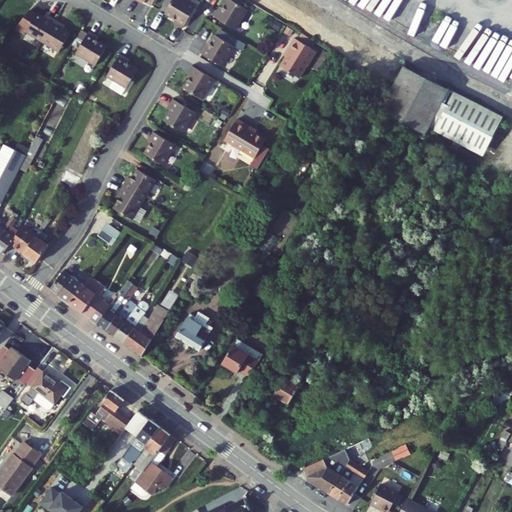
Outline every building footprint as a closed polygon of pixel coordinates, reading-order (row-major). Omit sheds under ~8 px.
[(177,25),(190,3),(185,0),(164,0),(159,10),(169,16),(172,18),(170,21),(177,25)] [(206,14),(216,19),(226,0),(218,0),(215,6),(213,9),(210,7),(206,14)] [(240,7),(228,0),(226,0),(216,19),(229,27),(240,7)] [(26,34),(43,44),(56,22),(49,18),(47,21),(44,19),(37,15),(26,34)] [(63,26),(56,22),(43,44),(60,54),(71,35),(64,31),(61,29),(63,26)] [(201,46),(197,53),(217,64),(228,44),(209,33),(203,43),(201,46)] [(95,41),(97,38),(90,34),(76,56),(96,68),(108,49),(98,43),(95,41)] [(309,47),(288,34),(280,47),(282,48),(274,62),(293,74),(309,47)] [(509,62),(511,56),(511,41),(503,59),(509,62)] [(125,64),(127,61),(120,57),(107,79),(127,91),(138,72),(128,66),(125,64)] [(179,87),(190,66),(187,64),(183,71),(186,73),(184,76),(179,87)] [(429,124),(447,91),(402,65),(377,109),(421,136),(429,124)] [(209,77),(190,66),(179,87),(198,97),(209,77)] [(499,120),(447,91),(429,124),(480,153),(499,120)] [(160,120),(161,121),(172,100),(168,98),(164,104),(168,106),(166,109),(160,120)] [(191,110),(172,100),(161,121),(179,131),(191,110)] [(246,126),(231,118),(219,139),(250,157),(260,138),(244,129),(246,126)] [(149,131),(146,136),(151,139),(154,134),(149,131)] [(154,134),(151,139),(143,154),(160,164),(172,144),(154,134)] [(143,154),(151,139),(146,136),(145,138),(149,140),(147,143),(141,153),(143,154)] [(26,157),(20,169),(26,173),(43,142),(37,138),(26,157)] [(0,164),(9,148),(6,147),(0,158),(0,164)] [(26,157),(9,148),(0,164),(0,203),(2,204),(10,189),(20,169),(26,157)] [(119,186),(124,189),(135,169),(134,168),(128,178),(126,181),(123,180),(119,186)] [(153,179),(135,169),(124,189),(142,199),(153,179)] [(111,208),(114,209),(124,189),(119,186),(115,193),(118,195),(117,198),(111,208)] [(142,199),(124,189),(114,209),(130,219),(142,199)] [(10,226),(12,224),(8,221),(5,225),(5,226),(7,227),(0,236),(0,252),(2,254),(10,244),(17,231),(10,226)] [(122,231),(110,223),(101,235),(113,244),(122,231)] [(35,232),(21,252),(32,258),(42,238),(46,232),(38,227),(35,232)] [(35,232),(19,229),(17,231),(10,244),(21,252),(35,232)] [(198,277),(224,233),(218,229),(191,273),(198,277)] [(32,258),(36,260),(49,242),(46,240),(49,234),(46,232),(42,238),(32,258)] [(83,285),(63,270),(49,289),(69,304),(83,285)] [(104,287),(90,276),(83,285),(69,304),(89,318),(97,307),(103,312),(108,304),(97,296),(104,287)] [(128,295),(135,284),(126,278),(112,298),(121,304),(125,298),(128,295)] [(121,304),(117,311),(104,330),(113,336),(125,318),(130,311),(134,304),(136,301),(128,295),(125,298),(121,304)] [(125,318),(113,336),(122,343),(134,325),(139,317),(143,310),(148,303),(139,297),(136,301),(134,304),(130,311),(125,318)] [(134,325),(122,343),(141,357),(170,308),(158,301),(150,315),(143,310),(139,317),(134,325)] [(104,330),(117,311),(108,304),(103,312),(95,323),(99,326),(104,330)] [(103,312),(97,307),(89,318),(95,323),(103,312)] [(193,318),(195,314),(189,311),(176,334),(201,348),(212,329),(193,318)] [(0,322),(0,347),(13,330),(11,328),(12,326),(6,321),(4,323),(1,321),(0,322)] [(260,359),(236,342),(224,361),(240,372),(243,367),(251,372),(260,359)] [(17,353),(11,348),(0,363),(0,362),(0,379),(8,369),(23,381),(36,362),(20,349),(17,353)] [(299,386),(273,369),(265,382),(274,388),(270,394),(288,405),(299,386)] [(67,386),(45,370),(36,384),(34,386),(40,390),(30,405),(37,410),(44,399),(48,401),(46,403),(59,412),(70,398),(72,399),(79,390),(69,383),(67,386)] [(24,399),(14,391),(6,403),(16,411),(24,399)] [(105,403),(107,405),(98,418),(123,437),(128,430),(133,423),(118,413),(127,401),(113,391),(105,403)] [(163,428),(141,412),(133,423),(128,430),(123,437),(118,444),(128,452),(122,461),(134,469),(163,428)] [(97,421),(89,415),(82,424),(95,433),(99,427),(94,424),(97,421)] [(147,471),(172,435),(163,428),(134,469),(137,471),(131,479),(137,483),(147,471)] [(503,439),(509,442),(511,434),(511,432),(507,430),(503,439)] [(160,470),(181,441),(172,435),(147,471),(157,479),(162,471),(160,470)] [(20,453),(18,451),(0,475),(0,483),(15,495),(37,465),(34,463),(43,451),(29,441),(20,453)] [(397,459),(413,452),(408,443),(393,450),(397,459)] [(505,448),(497,444),(492,453),(500,458),(505,448)] [(346,449),(304,467),(310,481),(329,495),(341,476),(351,461),(346,449)] [(350,482),(359,466),(351,461),(341,476),(329,495),(339,501),(350,482)] [(346,507),(367,472),(359,466),(350,482),(339,501),(340,502),(346,507)] [(164,491),(172,478),(162,471),(157,479),(147,471),(137,483),(132,492),(142,499),(149,498),(150,496),(152,497),(158,487),(164,491)] [(386,511),(387,511),(397,495),(379,485),(369,506),(376,510),(377,507),(382,509),(386,511)] [(61,494),(52,488),(40,504),(49,511),(50,509),(53,511),(79,511),(84,507),(63,492),(61,494)] [(236,501),(237,502),(226,508),(226,507),(215,511),(250,511),(244,499),(242,500),(240,498),(236,501)] [(425,511),(405,501),(399,511),(425,511)]
